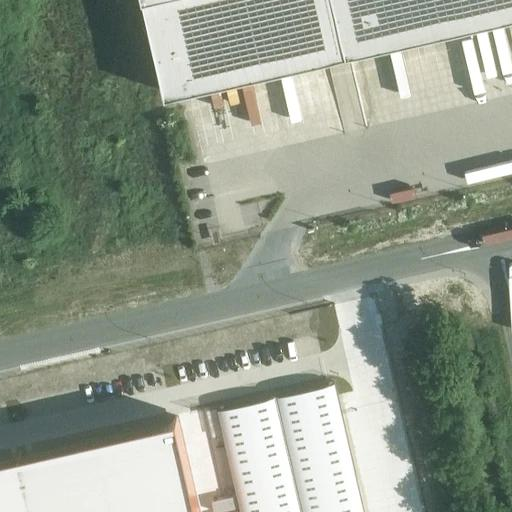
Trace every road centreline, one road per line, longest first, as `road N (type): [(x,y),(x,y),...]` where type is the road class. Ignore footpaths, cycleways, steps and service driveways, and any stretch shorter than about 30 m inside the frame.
road 1 (unclassified): [(0,358),(493,245)]
road 2 (unknown): [(272,295),(292,223),(327,179),(381,149),(511,119)]
